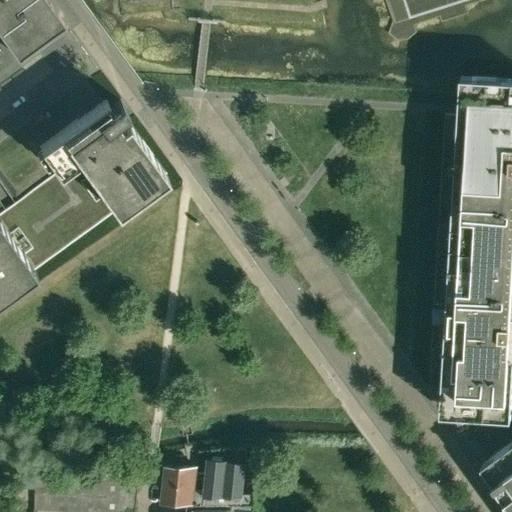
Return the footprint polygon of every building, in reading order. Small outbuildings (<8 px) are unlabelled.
[(0,0),(0,32),(17,56),(64,22),(47,0),(0,0)] [(511,75),(473,74),(462,73),(461,95),(464,95),(463,114),(446,387),(443,387),(442,409),(453,410),(495,413),(511,413),(511,75)] [(150,181),(165,170),(131,124),(127,119),(121,124),(116,118),(128,110),(120,100),(109,108),(104,102),(107,100),(105,98),(39,146),(57,171),(59,172),(77,159),(113,207),(129,196),(139,190),(150,181)] [(0,294),(167,173),(165,170),(150,181),(139,190),(129,196),(113,207),(77,159),(59,172),(57,171),(50,176),(22,196),(0,212),(0,219),(33,266),(18,277),(8,285),(0,290),(0,294)] [(0,290),(8,285),(18,277),(33,266),(0,219),(0,290)] [(511,438),(489,456),(483,461),(511,501),(511,438)] [(163,483),(195,484),(244,484),(246,460),(208,456),(207,472),(196,472),(197,466),(165,465),(163,483)] [(36,504),(36,509),(35,511),(135,511),(142,458),(103,462),(35,472),(7,473),(8,489),(28,489),(28,504),(36,504)] [(244,484),(195,484),(163,483),(161,502),(192,502),(192,504),(191,504),(191,505),(190,505),(230,505),(231,505),(254,504),(254,493),(253,493),(253,494),(243,494),(244,484)]
